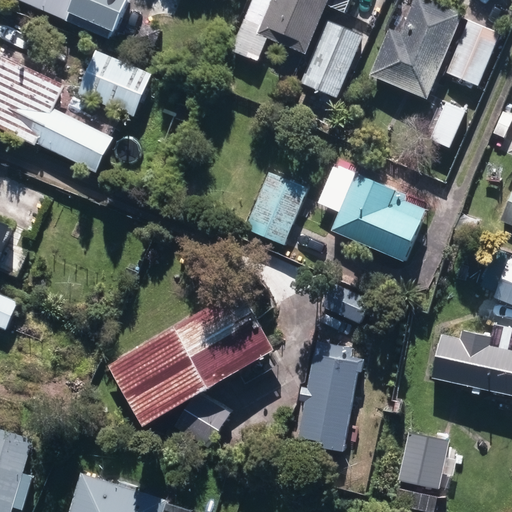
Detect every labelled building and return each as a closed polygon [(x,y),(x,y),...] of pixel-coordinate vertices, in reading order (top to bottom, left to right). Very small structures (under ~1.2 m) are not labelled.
[(7,0),(110,43),(128,0),(7,0)] [(329,0),(273,0),(259,36),(307,56),(329,0)] [(369,77),(426,101),(462,15),(426,0),(414,0),(399,35),(389,31),(369,77)] [(301,85),(338,99),(363,38),(327,22),(301,85)] [(478,88),(499,36),(467,22),(445,74),(478,88)] [(80,93),(134,117),(150,78),(97,54),(80,93)] [(37,146),(98,175),(114,141),(53,112),(65,89),(0,57),(0,130),(36,148),(37,146)] [(245,230),(284,247),(308,191),(269,175),(245,230)] [(332,234),(404,264),(422,224),(389,210),(397,191),(357,175),(332,234)] [(0,180),(0,223),(29,236),(47,197),(2,177),(0,180)] [(511,194),(501,224),(511,227),(511,194)] [(323,309),(360,326),(371,302),(335,285),(323,309)] [(108,366),(144,429),(276,354),(239,291),(108,366)] [(0,329),(6,332),(18,303),(0,295),(0,329)] [(432,380),(511,397),(511,352),(491,348),(493,339),(462,332),(460,341),(442,337),(432,380)] [(313,448),(342,454),(358,374),(361,375),(364,361),(352,359),(354,350),(317,343),(307,390),(301,389),(299,402),(305,404),(297,440),(314,443),(313,448)] [(229,415),(202,398),(185,412),(172,429),(206,450),(229,415)] [(0,511),(11,511),(14,501),(25,504),(30,489),(20,486),(33,441),(0,431),(0,511)] [(399,482),(439,490),(449,442),(409,434),(399,482)] [(70,511),(165,511),(168,504),(82,477),(70,511)]
